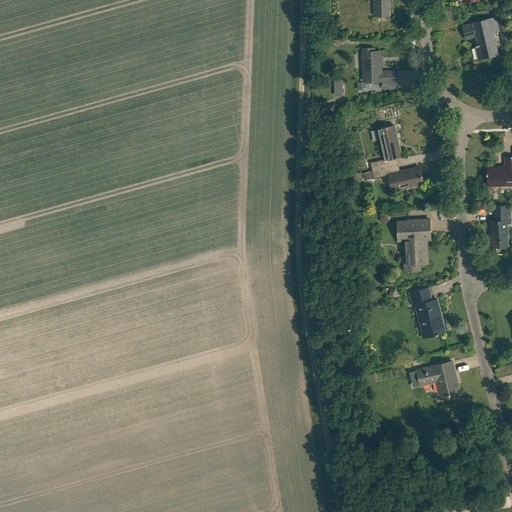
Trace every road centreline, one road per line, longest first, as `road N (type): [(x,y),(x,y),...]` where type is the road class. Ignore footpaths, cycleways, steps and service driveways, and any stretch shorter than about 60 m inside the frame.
road 1 (track): [(342,511),(298,236),(306,0)]
road 2 (residential): [(503,450),(466,283)]
road 3 (residential): [(466,283),(459,197),(469,117)]
road 4 (residential): [(424,0),(432,76),(469,117)]
